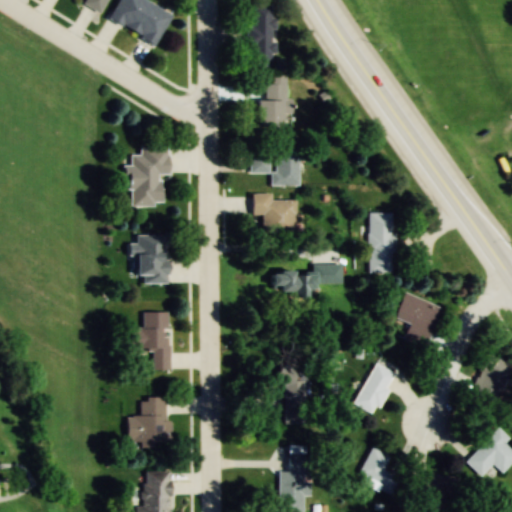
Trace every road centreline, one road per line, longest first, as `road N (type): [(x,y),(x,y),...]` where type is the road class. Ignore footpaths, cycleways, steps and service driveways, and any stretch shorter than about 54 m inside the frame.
road 1 (residential): [(211,511),(206,0)]
road 2 (secondary): [(511,279),(319,0)]
road 3 (residential): [(207,122),(0,0)]
road 4 (residential): [(511,287),(467,330),(420,421)]
